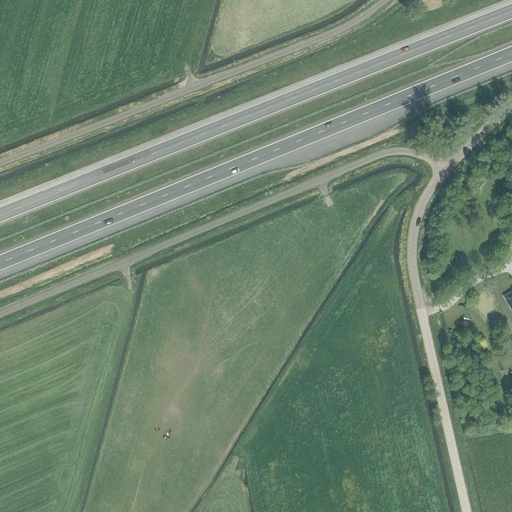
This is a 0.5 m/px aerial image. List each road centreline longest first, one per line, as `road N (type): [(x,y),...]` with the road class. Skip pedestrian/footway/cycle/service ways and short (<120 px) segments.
road 1 (motorway): [(0,263),(511,54)]
road 2 (motorway): [(511,11),(0,215)]
road 3 (unclassified): [(0,313),(354,163),(388,157),(422,167)]
road 4 (unclassified): [(0,162),(335,32),(384,0)]
road 5 (tertiary): [(467,511),(411,257),(422,167)]
